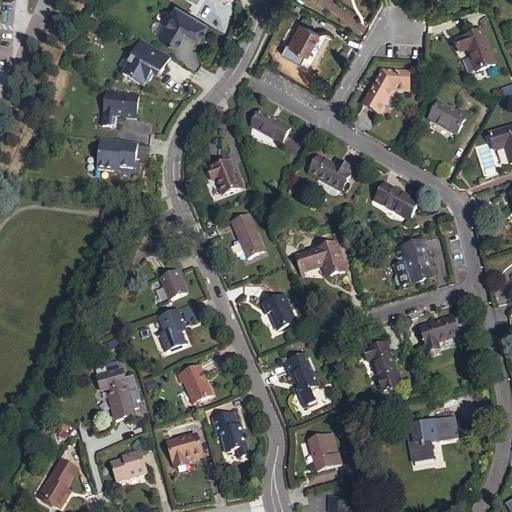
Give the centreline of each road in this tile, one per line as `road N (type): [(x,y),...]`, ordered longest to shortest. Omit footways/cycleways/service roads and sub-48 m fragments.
road 1 (unclassified): [(277,502),(274,427),(173,176),(182,130),(237,69)]
road 2 (unclassified): [(326,123),(450,198),(476,287)]
road 3 (unclassified): [(476,287),(506,425),(479,511)]
road 4 (unclassified): [(476,287),(332,331)]
road 5 (unclassified): [(326,123),(381,32),(397,30)]
